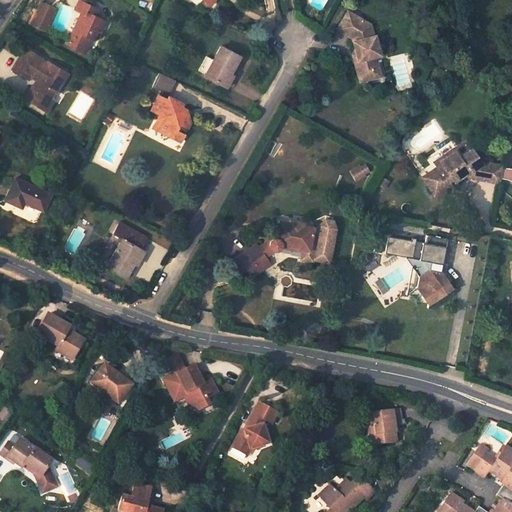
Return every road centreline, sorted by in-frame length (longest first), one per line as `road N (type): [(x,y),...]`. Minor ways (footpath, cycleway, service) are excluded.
road 1 (residential): [(511,414),(425,382),(146,322)]
road 2 (residential): [(307,32),(146,322)]
road 3 (residential): [(146,322),(0,261)]
